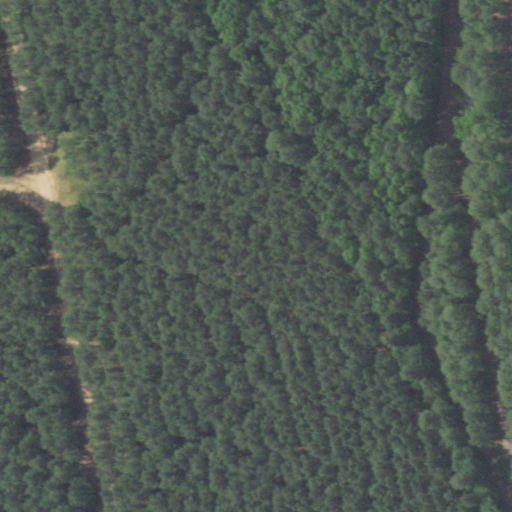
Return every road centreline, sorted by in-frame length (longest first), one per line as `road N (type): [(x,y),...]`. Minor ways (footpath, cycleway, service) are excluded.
road 1 (residential): [(480,295),(461,108),(461,0)]
road 2 (residential): [(511,484),(480,295)]
